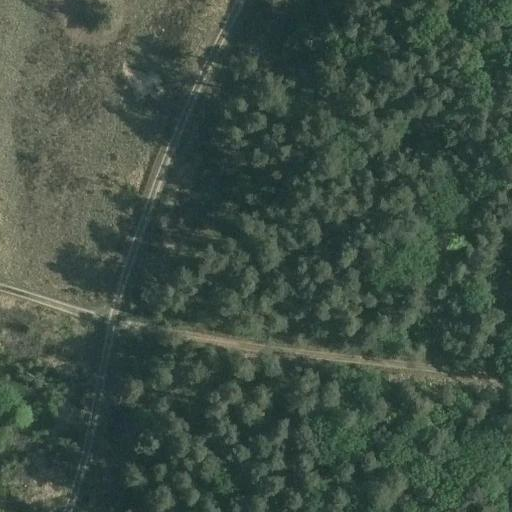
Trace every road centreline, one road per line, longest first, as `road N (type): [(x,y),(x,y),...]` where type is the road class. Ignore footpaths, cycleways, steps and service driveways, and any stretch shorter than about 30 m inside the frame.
road 1 (track): [(243,0),(110,319),(70,511)]
road 2 (track): [(0,290),(110,319),(511,382)]
